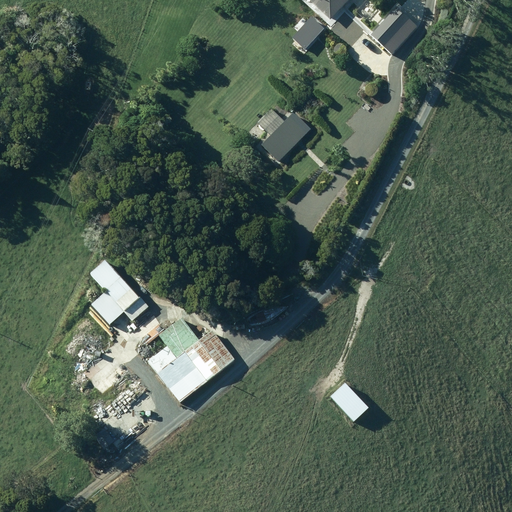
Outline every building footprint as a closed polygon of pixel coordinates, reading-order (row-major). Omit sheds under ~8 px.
[(299,0),(337,33),(349,20),(339,11),(348,0),(299,0)] [(403,22),(391,12),(370,36),(382,46),(403,22)] [(324,30),(310,18),(288,42),(302,55),(324,30)] [(269,140),(282,125),(267,111),(253,125),(269,140)] [(282,125),(269,140),(260,149),(275,165),(312,127),(295,112),(282,125)] [(388,141),(375,133),(367,148),(380,156),(388,141)] [(151,306),(104,261),(89,277),(104,293),(89,308),(109,327),(123,313),(134,324),(151,306)] [(251,332),(275,324),(271,312),(264,314),(263,310),(246,316),(251,332)] [(176,407),(232,359),(205,327),(196,335),(179,316),(169,324),(160,314),(138,332),(150,346),(158,339),(167,349),(144,369),(176,407)]
